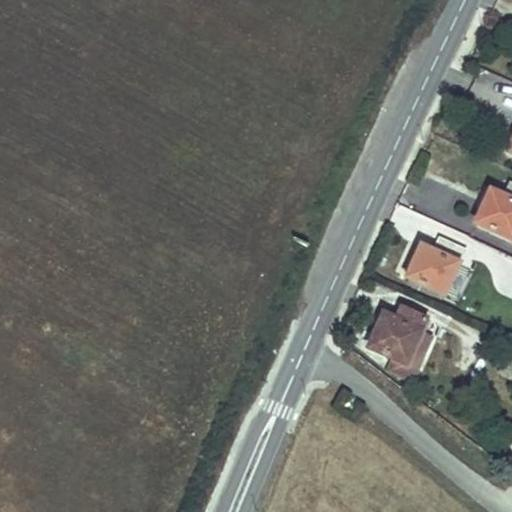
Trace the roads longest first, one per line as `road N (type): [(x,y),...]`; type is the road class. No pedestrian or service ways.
road 1 (tertiary): [(461,0),(304,345)]
road 2 (unclassified): [(511,509),(304,345)]
road 3 (tertiary): [(304,345),(233,511)]
